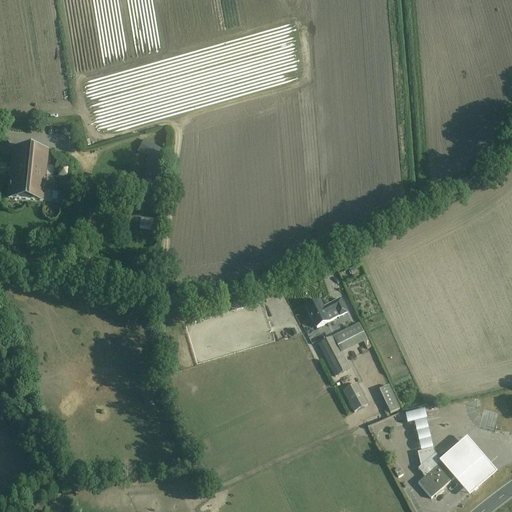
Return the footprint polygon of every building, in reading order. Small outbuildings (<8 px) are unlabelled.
[(147,158),(140,216),(154,218),(162,151),(144,141),(137,153),(147,158)] [(12,149),(9,189),(8,199),(42,201),(46,151),(12,149)] [(40,242),(49,243),(49,240),(53,241),(54,237),(50,236),(50,235),(41,234),(40,242)] [(313,323),(316,329),(347,314),(340,300),(321,310),(318,303),(305,309),(313,323)] [(358,325),(335,337),(340,346),(363,335),(358,325)] [(332,339),(318,346),(335,378),(349,371),(332,339)] [(342,393),(353,414),(367,407),(356,386),(342,393)] [(379,392),(390,416),(399,412),(388,388),(379,392)] [(412,424),(427,421),(424,411),(405,416),(407,426),(412,424)] [(430,433),(427,421),(412,424),(419,454),(434,450),(430,433)] [(464,437),(438,459),(442,464),(455,479),(468,494),(494,471),(464,437)] [(455,479),(442,464),(438,459),(435,455),(434,450),(419,454),(417,454),(420,468),(418,470),(425,479),(418,485),(431,500),(455,479)] [(399,470),(397,471),(395,473),(398,479),(403,476),(399,470)]
